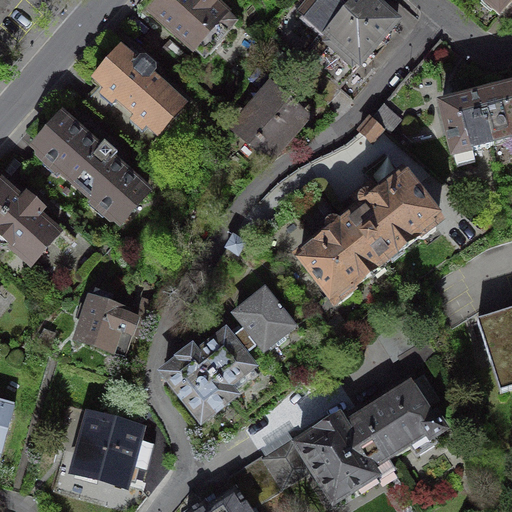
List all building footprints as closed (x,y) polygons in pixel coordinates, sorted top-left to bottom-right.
[(0,0),(0,13),(11,0),(0,0)] [(166,0),(154,15),(204,59),(215,47),(223,54),(233,42),(225,35),(237,22),(212,0),(166,0)] [(326,37),(358,0),(314,0),(301,15),(325,36),(326,37)] [(368,0),(358,0),(326,37),(360,66),(396,24),(368,0)] [(511,0),(480,0),(499,16),(511,1),(511,0)] [(349,78),(360,66),(326,37),(325,36),(304,60),(317,71),(339,90),(349,78)] [(160,53),(180,70),(190,59),(169,42),(166,45),(160,53)] [(108,66),(94,81),(159,137),(185,107),(152,79),(156,75),(155,69),(145,61),(140,61),(137,65),(121,52),(108,66)] [(339,90),(317,71),(305,85),(327,104),(333,97),(339,90)] [(511,89),(507,91),(479,98),(491,147),(511,142),(511,143),(511,89)] [(269,95),(238,132),(270,159),(284,143),(301,122),(269,95)] [(449,105),(441,107),(454,157),(457,167),(474,163),(471,152),(491,147),(479,98),(449,105)] [(384,108),(374,119),(390,133),(395,127),(400,122),(384,108)] [(377,136),(383,129),(371,119),(360,133),(371,143),(377,136)] [(48,135),(35,150),(121,224),(147,194),(112,163),(117,157),(104,145),(99,152),(61,120),(48,135)] [(351,218),(386,263),(417,239),(424,240),(436,230),(437,224),(386,158),(364,175),(369,181),(370,181),(381,195),(374,200),(368,192),(361,197),(355,203),(361,211),(351,218)] [(0,188),(0,238),(44,277),(77,240),(62,227),(56,234),(37,218),(43,211),(29,198),(22,205),(2,187),(0,188)] [(354,288),(386,263),(351,218),(341,226),(335,218),(328,223),(322,229),(328,236),(299,258),(335,303),(341,304),(353,294),(354,288)] [(245,245),(234,238),(227,249),(238,256),(245,245)] [(113,299),(95,293),(93,302),(91,302),(88,311),(82,310),(81,314),(80,318),(85,320),(78,341),(123,356),(135,319),(124,316),(125,313),(109,309),(113,299)] [(236,317),(246,329),(230,341),(238,351),(241,348),(247,356),(256,349),(250,341),(253,338),(264,352),(274,344),(278,349),(286,342),(283,338),(293,330),(278,311),(265,294),(236,317)] [(153,303),(142,300),(138,314),(142,316),(136,336),(144,339),(153,303)] [(498,400),(511,395),(511,313),(475,325),(498,400)] [(406,316),(378,333),(390,353),(395,361),(401,357),(409,371),(435,355),(427,341),(423,343),(406,316)] [(54,336),(45,333),(40,341),(50,346),(54,336)] [(230,341),(225,335),(197,357),(192,351),(185,356),(179,361),(180,362),(163,375),(201,425),(235,398),(227,389),(253,369),(238,351),(230,341)] [(392,397),(361,416),(390,462),(428,437),(431,441),(444,432),(435,419),(432,421),(426,411),(439,402),(423,377),(392,397)] [(140,425),(152,416),(137,396),(125,405),(140,425)] [(0,457),(1,458),(15,407),(0,403),(0,457)] [(372,472),(390,462),(361,416),(344,427),(339,420),(319,433),(299,446),(296,441),(265,461),(284,491),(313,472),(334,505),(355,492),(358,496),(379,483),(372,472)] [(90,420),(76,472),(125,486),(127,477),(130,468),(147,472),(154,446),(137,441),(139,433),(90,420)] [(249,511),(284,491),(265,461),(230,483),(235,491),(208,508),(205,503),(195,510),(191,511),(249,511)]
